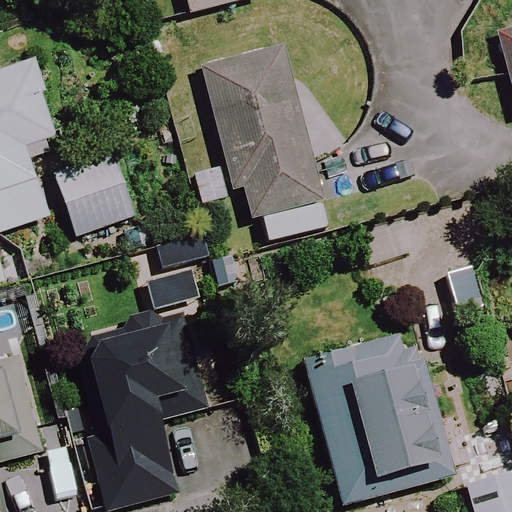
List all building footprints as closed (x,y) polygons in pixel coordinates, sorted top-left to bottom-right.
[(179,0),(185,22),(260,3),(258,0),(179,0)] [(511,34),(495,39),(511,100),(511,34)] [(223,171),(195,178),(203,213),(238,204),(244,228),(318,210),(281,56),(200,76),(223,171)] [(0,240),(45,225),(22,154),(53,144),(28,69),(0,77),(0,240)] [(131,224),(112,169),(53,190),(72,244),(131,224)] [(414,259),(404,229),(356,245),(367,275),(414,259)] [(128,511),(176,500),(157,426),(152,409),(169,405),(173,422),(199,415),(173,317),(97,337),(82,361),(109,466),(91,471),(101,511),(128,511)] [(0,511),(0,451),(0,452),(4,466),(40,457),(9,335),(0,337),(0,511)] [(346,511),(457,482),(418,338),(299,371),(337,511),(346,511)] [(511,511),(511,492),(467,505),(469,511),(511,511)]
